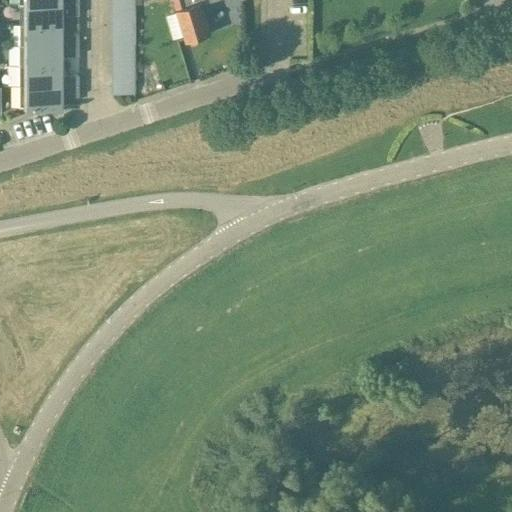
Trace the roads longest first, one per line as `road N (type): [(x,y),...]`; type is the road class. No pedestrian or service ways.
road 1 (unclassified): [(13,482),(76,367),(133,306),(247,225)]
road 2 (unclassified): [(247,225),(361,182),(511,144)]
road 3 (unclassified): [(0,229),(182,201),(229,207),(247,225)]
road 4 (residential): [(106,129),(279,69),(278,0)]
road 5 (residential): [(106,129),(94,0)]
